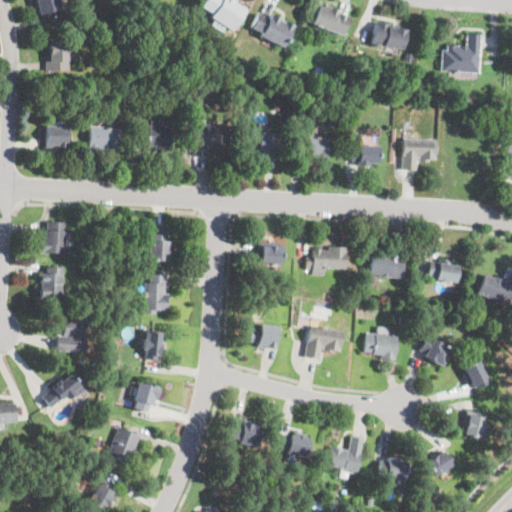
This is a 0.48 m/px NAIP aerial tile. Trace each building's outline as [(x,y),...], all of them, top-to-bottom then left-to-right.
[(63,0),(65,7),(39,15),(34,0),(63,0)] [(231,0),(233,1),(232,2),(244,10),(231,31),(225,27),(221,32),(210,25),(214,20),(210,17),(212,14),(200,6),(203,0),(231,0)] [(328,9),(329,8),(337,11),(336,13),(348,17),(341,35),(329,31),(328,33),(322,30),(323,29),(310,24),(317,5),(328,9)] [(268,19),(270,14),(279,19),(278,20),(283,23),(284,21),(293,25),(282,47),(267,40),(265,42),(260,40),(261,37),(260,36),(261,33),(250,27),(257,13),(268,19)] [(401,50),(387,47),(387,48),(370,44),(375,22),(387,25),(387,27),(405,31),(401,50)] [(478,73),(439,71),(441,50),(445,50),(446,45),(464,46),(465,34),(480,35),(478,73)] [(66,54),(68,54),(68,70),(45,71),(44,61),(48,60),(48,43),(66,42),(66,54)] [(251,131),(268,131),(268,121),(263,121),(263,115),(251,115),(251,131)] [(66,149),(57,148),(44,147),(45,127),(47,127),(47,126),(54,126),(54,127),(63,128),(63,124),(68,124),(66,149)] [(223,151),(208,150),(208,146),(206,146),(206,156),(192,155),(194,125),(202,125),(202,127),(225,128),(223,151)] [(118,151),(108,151),(109,149),(98,148),(98,150),(87,149),(89,126),(102,127),(102,128),(119,129),(118,151)] [(169,126),(168,150),(155,149),(155,146),(146,146),(147,145),(138,144),(138,126),(169,126)] [(275,133),(274,154),(273,154),(273,156),(257,155),(257,152),(248,151),(248,138),(257,138),(257,132),(275,133)] [(326,161),(317,160),(317,159),(304,157),(304,158),(296,157),(299,134),(313,136),(312,137),(329,139),(326,161)] [(434,160),(427,160),(427,162),(417,161),(417,159),(415,158),(414,170),(401,170),(402,138),(435,140),(434,160)] [(511,179),(503,176),(509,156),(503,154),(506,144),(511,145),(511,179)] [(377,146),(377,163),(369,163),(369,166),(357,166),(357,161),(349,161),(349,160),(350,146),(358,146),(358,145),(377,146)] [(65,232),(65,248),(68,248),(68,254),(41,254),(41,244),(42,244),(42,239),(44,239),(44,231),(46,231),(46,222),(65,222),(65,232)] [(165,233),(165,241),(167,241),(167,244),(170,244),(169,257),(167,257),(167,260),(147,259),(148,242),(148,240),(150,241),(151,226),(165,227),(165,233)] [(281,247),(281,253),(280,263),(278,263),(278,264),(270,264),(270,263),(259,262),(259,260),(255,260),(255,259),(255,251),(260,252),(260,246),(281,247)] [(344,249),(344,251),(343,269),(323,268),(322,276),(310,275),(311,270),(304,270),(305,257),(311,257),(311,249),(327,250),(327,246),(345,248),(344,249)] [(371,255),(378,256),(384,257),(384,258),(391,259),(391,262),(403,264),(401,279),(388,277),(388,275),(386,275),(386,277),(379,276),(368,274),(371,255)] [(448,261),(448,264),(458,266),(455,283),(447,281),(447,283),(440,282),(440,281),(426,278),(428,261),(437,263),(438,259),(448,261)] [(62,267),(61,292),(67,292),(67,302),(38,302),(39,274),(39,273),(45,273),(45,266),(62,267)] [(511,292),(508,301),(503,299),(501,304),(476,293),(484,275),(493,278),(493,276),(503,280),(503,282),(504,283),(510,270),(511,270),(511,292)] [(163,283),(163,285),(163,294),(166,294),(166,311),(154,310),(154,314),(143,314),(143,283),(148,283),(148,274),(163,275),(163,283)] [(87,321),(85,342),(85,344),(87,344),(86,353),(56,350),(57,336),(66,337),(67,335),(62,335),(64,319),(87,321)] [(276,329),(275,337),(273,349),(256,346),(256,344),(247,342),(249,333),(250,328),(258,330),(259,324),(277,327),(276,329)] [(340,341),(338,351),(331,350),(331,352),(321,351),(322,348),(320,348),(318,359),(304,357),(309,325),(342,331),(340,341)] [(160,333),(159,340),(161,340),(160,350),(159,350),(158,356),(156,356),(155,360),(144,359),(145,350),(141,350),(142,342),(142,339),(144,339),(145,331),(160,333)] [(396,333),(395,343),(393,360),(379,359),(380,355),(371,355),(371,353),(363,352),(365,333),(391,336),(391,332),(396,333)] [(426,337),(432,340),(433,338),(443,344),(443,345),(450,349),(441,366),(435,363),(434,364),(428,360),(429,358),(425,356),(425,355),(418,351),(426,337)] [(486,376),(489,383),(476,390),(475,388),(473,389),(470,383),(466,384),(461,374),(464,372),(462,368),(478,360),(486,376)] [(70,373),(79,383),(80,385),(72,392),(75,395),(67,401),(64,397),(50,409),(40,397),(60,380),(60,381),(70,373)] [(158,387),(157,389),(153,406),(149,405),(147,412),(133,408),(134,401),(132,400),(133,396),(130,395),(132,387),(136,388),(137,382),(158,387)] [(0,402),(6,402),(6,404),(14,403),(16,422),(0,423),(0,402)] [(483,423),(482,427),(481,430),(483,430),(481,436),(480,436),(479,438),(460,434),(462,424),(465,425),(468,414),(484,418),(483,423)] [(259,424),(258,429),(255,447),(237,443),(238,440),(229,438),(232,424),(233,422),(241,424),(241,420),(259,424)] [(122,429),(130,433),(132,429),(139,432),(127,464),(122,462),(103,455),(105,450),(108,451),(117,427),(122,429)] [(289,435),(302,436),(301,437),(308,438),(305,457),(285,454),(286,451),(278,449),(280,434),(289,435)] [(361,442),(359,452),(356,474),(342,472),(342,471),(326,468),(329,447),(329,446),(332,446),(339,447),(339,449),(347,450),(349,436),(362,438),(361,442)] [(442,452),(444,455),(448,452),(453,462),(450,464),(451,466),(433,477),(424,461),(436,454),(436,455),(442,452)] [(399,461),(406,462),(404,480),(396,479),(384,477),(377,476),(379,461),(386,462),(387,457),(396,458),(396,461),(399,461)] [(105,483),(109,485),(108,487),(116,492),(104,511),(87,502),(88,500),(87,499),(91,493),(91,494),(98,483),(100,484),(102,481),(105,483)] [(48,497),(40,498),(39,491),(47,490),(48,497)] [(374,497),(373,505),(366,504),(367,497),(374,497)]
